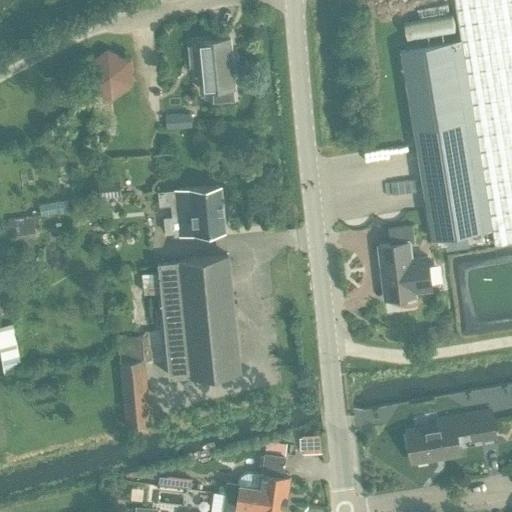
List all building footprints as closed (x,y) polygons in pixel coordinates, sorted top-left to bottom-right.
[(511,0),(454,0),(461,37),(492,228),(495,244),(511,241),(511,0)] [(234,99),(233,86),(235,86),(230,37),(194,40),(195,43),(187,44),(189,66),(197,65),(199,89),(211,88),(213,101),(234,99)] [(431,238),(443,236),(482,229),(492,228),(461,37),(451,40),(400,48),(431,238)] [(114,120),(112,97),(133,83),(130,58),(107,47),(87,62),(87,69),(78,69),(79,84),(89,83),(89,87),(90,87),(91,97),(89,98),(90,113),(93,113),(95,134),(115,133),(114,120)] [(165,114),(166,126),(167,128),(192,125),(190,111),(165,114)] [(115,181),(100,181),(100,196),(116,195),(115,181)] [(163,190),(158,190),(158,191),(159,204),(170,203),(171,214),(164,214),(165,226),(166,231),(173,230),(173,234),(226,229),(226,228),(221,184),(174,189),(163,190)] [(10,239),(23,237),(36,236),(33,214),(7,218),(10,239)] [(377,243),(377,244),(384,297),(416,294),(415,290),(432,288),(427,254),(412,256),(410,240),(414,240),(412,223),(388,226),(390,242),(377,243)] [(192,373),(233,369),(240,369),(228,253),(180,258),(180,259),(159,262),(160,270),(142,272),(144,292),(162,290),(170,374),(192,372),(192,373)] [(14,322),(0,324),(0,339),(5,371),(22,368),(14,322)] [(143,358),(142,348),(141,335),(118,336),(120,360),(126,424),(150,421),(144,358),(143,358)] [(438,423),(407,428),(412,459),(459,451),(455,430),(471,427),(472,437),(494,433),(490,409),(437,418),(438,423)] [(227,480),(225,491),(287,499),(288,492),(290,475),(283,474),(282,474),(285,454),(268,452),(265,472),(261,471),(261,473),(251,472),(247,471),(244,472),(240,474),(238,478),(236,481),(227,480)] [(159,483),(189,486),(190,478),(160,475),(159,483)] [(197,511),(186,510),(185,511),(284,511),(287,500),(287,499),(225,491),(222,511),(197,511)]
